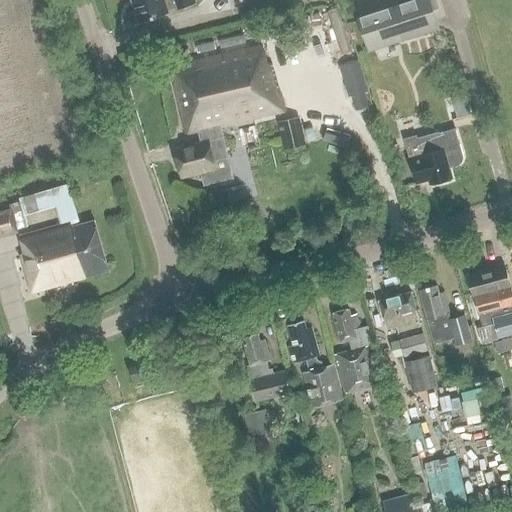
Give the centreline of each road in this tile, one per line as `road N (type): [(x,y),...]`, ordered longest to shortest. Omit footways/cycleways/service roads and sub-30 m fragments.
road 1 (tertiary): [(182,300),(511,213)]
road 2 (unclassified): [(182,300),(80,0)]
road 3 (track): [(254,511),(182,300)]
road 4 (tertiary): [(0,391),(79,340),(182,300)]
